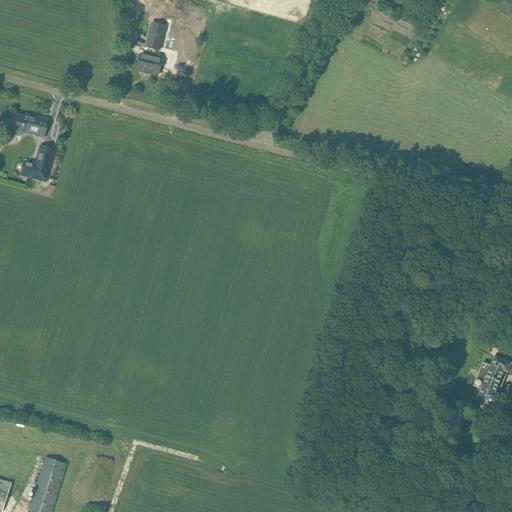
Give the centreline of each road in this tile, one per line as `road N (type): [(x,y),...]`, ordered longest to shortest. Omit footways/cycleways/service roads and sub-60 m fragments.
road 1 (unclassified): [(0,77),(511,214)]
road 2 (track): [(260,148),(332,0)]
